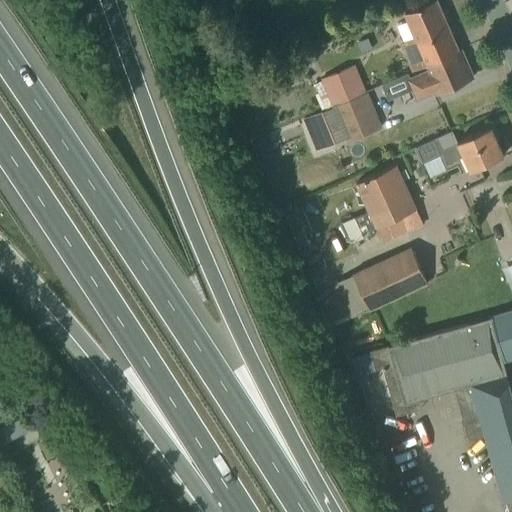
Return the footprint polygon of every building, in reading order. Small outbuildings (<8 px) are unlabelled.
[(427,65),(426,63),(458,50),(436,0),(433,0),(404,13),(407,21),(397,25),(404,42),(400,44),(412,72),(427,65)] [(451,86),(470,78),(458,50),(426,63),(427,65),(428,69),(406,78),(416,101),(423,98),(451,86)] [(366,93),(355,65),(321,79),(322,81),(315,83),(326,110),(366,93)] [(326,110),(322,112),(335,142),(345,138),(346,141),(380,127),(366,93),(326,110)] [(423,163),(441,155),(445,164),(455,159),(463,155),(470,170),(504,155),(497,139),(498,135),(494,125),(491,126),(490,126),(444,147),(439,134),(415,145),(423,163)] [(255,140),(260,152),(272,147),(267,135),(255,140)] [(277,160),(272,147),(260,152),(265,165),(277,160)] [(376,226),(384,243),(423,225),(395,165),(355,183),(368,211),(342,222),(351,242),(363,237),(361,233),(376,226)] [(462,249),(467,271),(491,265),(486,243),(462,249)] [(368,309),(427,282),(411,247),(352,274),(368,309)] [(511,309),(490,316),(502,360),(511,356),(511,309)] [(511,396),(501,360),(502,360),(490,316),(369,350),(370,352),(352,357),(357,374),(375,370),(383,368),(396,416),(421,408),(419,399),(454,390),(468,440),(484,436),(503,501),(511,498),(511,396)] [(49,404),(0,429),(0,446),(56,417),(49,404)]
